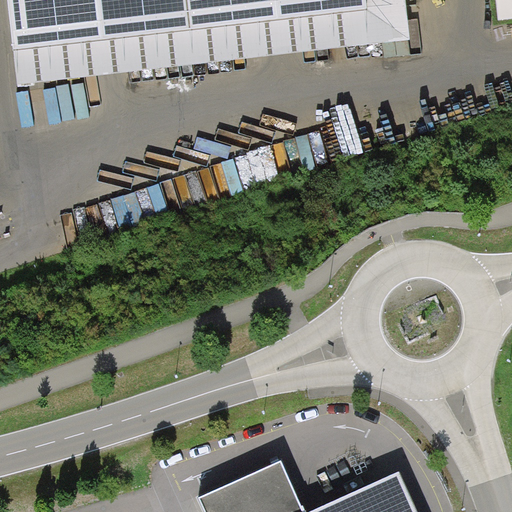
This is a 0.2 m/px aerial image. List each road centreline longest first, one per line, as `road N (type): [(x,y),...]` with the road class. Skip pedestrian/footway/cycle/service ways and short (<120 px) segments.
road 1 (primary): [(0,453),(230,383)]
road 2 (primary): [(230,383),(394,371)]
road 3 (primary): [(367,296),(341,320),(230,383)]
road 4 (residential): [(402,374),(493,487)]
road 5 (residential): [(493,487),(473,354)]
